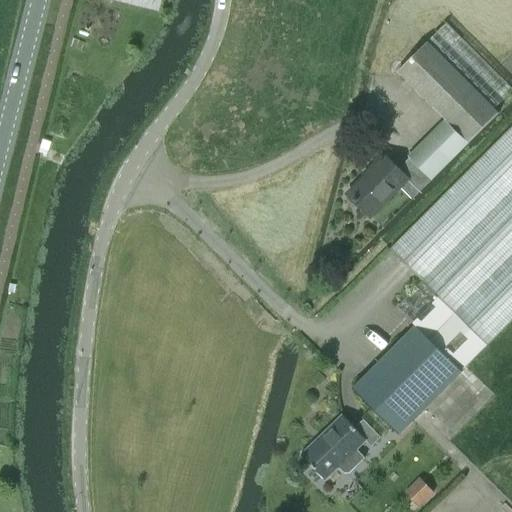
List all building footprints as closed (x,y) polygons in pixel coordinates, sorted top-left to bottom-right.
[(499,113),(494,108),(511,90),(511,89),(446,23),(398,72),(426,100),(446,121),(469,144),(499,113)] [(469,144),(446,121),(409,157),(410,159),(399,170),(384,156),(371,169),(373,170),(348,195),(371,217),(401,188),(413,200),(469,144)] [(511,127),(390,250),(422,282),(397,308),(415,326),(461,373),(511,322),(511,127)] [(353,389),(400,435),(461,373),(415,326),(353,389)] [(349,474),(365,459),(357,450),(366,442),(371,447),(381,439),(363,421),(355,429),(342,417),(301,456),(325,481),(338,468),(344,474),(349,474)] [(404,492),(418,507),(434,492),(420,477),(404,492)]
